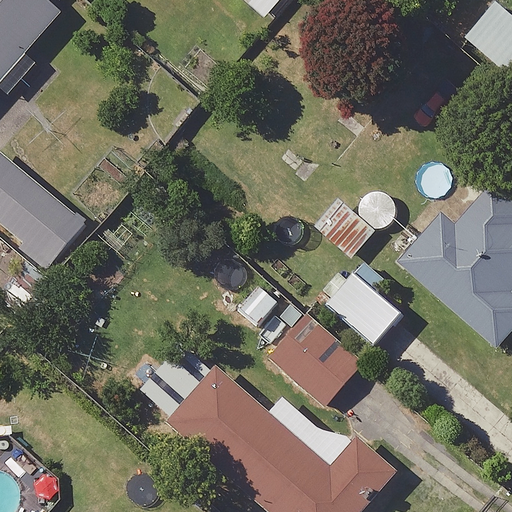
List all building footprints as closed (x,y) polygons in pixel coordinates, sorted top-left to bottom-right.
[(0,0),(0,83),(62,13),(47,0),(0,0)] [(511,18),(496,5),(465,40),(511,79),(511,18)] [(261,190),(186,128),(151,170),(226,233),(261,190)] [(87,223),(0,151),(0,226),(22,245),(18,249),(46,272),(87,223)] [(457,210),(447,202),(395,262),(498,350),(511,332),(511,294),(510,293),(511,289),(511,195),(487,175),(457,210)] [(375,233),(337,200),(314,227),(352,260),(375,233)] [(400,316),(352,276),(326,307),(375,347),(400,316)] [(282,301),(262,284),(239,311),(258,328),(282,301)] [(363,365),(306,316),(268,360),(325,409),(363,365)] [(332,466),(217,366),(166,424),(267,511),(362,511),(399,470),(358,435),(332,466)]
